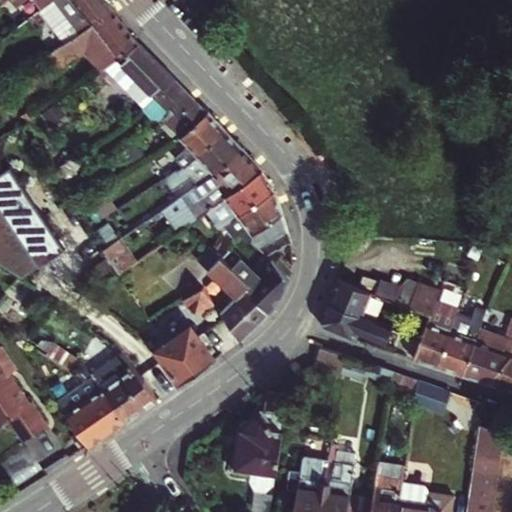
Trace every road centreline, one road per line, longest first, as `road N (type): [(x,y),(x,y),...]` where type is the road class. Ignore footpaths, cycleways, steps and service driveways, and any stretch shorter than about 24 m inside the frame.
road 1 (tertiary): [(290,328),(316,270),(317,230),(305,187),(276,143),(137,0)]
road 2 (residential): [(290,328),(511,397)]
road 3 (tertiary): [(141,441),(290,328)]
road 4 (tertiary): [(37,511),(141,441)]
